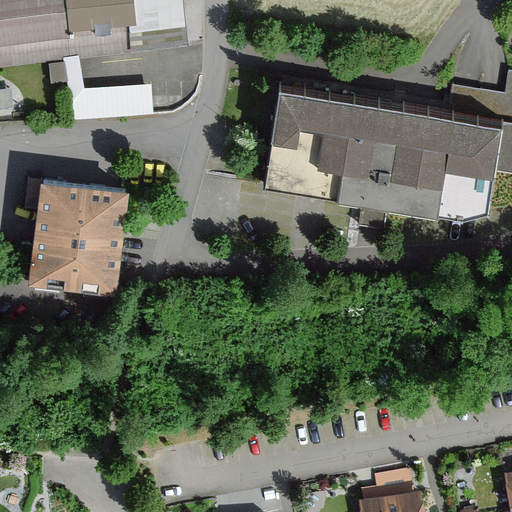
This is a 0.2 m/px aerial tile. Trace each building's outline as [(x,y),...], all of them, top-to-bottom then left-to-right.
[(0,0),(0,66),(190,46),(184,0),(0,0)] [(504,120),(280,78),(262,182),(364,197),(464,212),(492,206),(499,170),(504,120)] [(511,120),(504,120),(499,170),(511,171),(511,120)] [(130,177),(41,167),(28,274),(117,285),(130,177)] [(511,511),(511,463),(501,466),(507,511),(511,511)] [(422,480),(355,492),(358,511),(427,511),(425,500),(422,480)]
